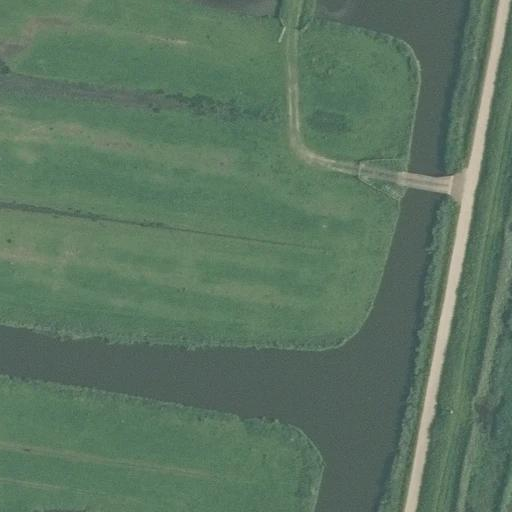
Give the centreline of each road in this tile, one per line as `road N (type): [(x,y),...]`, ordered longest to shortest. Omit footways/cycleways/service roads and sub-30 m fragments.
road 1 (track): [(411,511),(503,0)]
road 2 (track): [(298,0),(290,44),(301,151),(470,190)]
